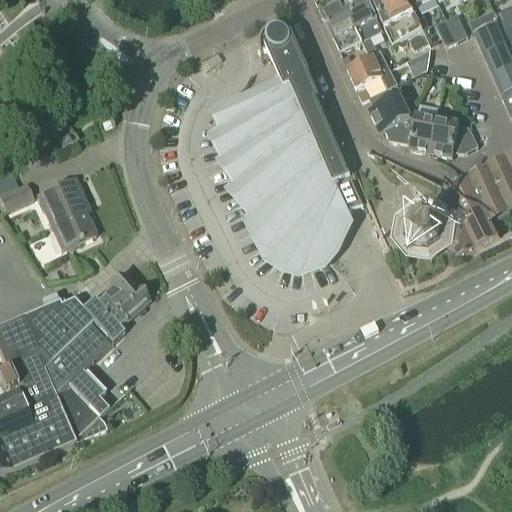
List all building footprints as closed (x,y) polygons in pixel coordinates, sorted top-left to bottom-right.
[(364,0),(359,0),(341,9),(360,48),(367,63),(375,58),(368,44),(382,37),(364,0)] [(368,0),(392,50),(397,47),(399,51),(402,52),(406,50),(407,47),(405,43),(407,41),(414,55),(427,49),(420,34),(404,0),(368,0)] [(434,2),(433,0),(409,0),(415,11),(434,2)] [(511,0),(490,10),(498,27),(503,38),(508,49),(511,58),(511,31),(511,30),(511,29),(511,0)] [(341,9),(321,18),(340,58),(360,48),(341,9)] [(445,25),(456,47),(467,41),(457,19),(445,25)] [(456,47),(445,25),(435,30),(446,51),(456,47)] [(479,49),(503,38),(498,27),(474,38),(479,49)] [(258,47),(259,49),(259,56),(261,55),(261,54),(266,54),(283,92),(242,110),(239,111),(237,113),(227,120),(219,132),(216,147),(219,161),(263,252),(272,264),(285,272),(299,275),(314,272),(326,263),(334,251),(349,221),(346,216),(362,209),(341,160),(344,159),(290,38),(289,36),(289,35),(288,34),(285,31),(282,30),(281,29),(278,28),(276,28),(273,29),(270,29),(268,30),(266,32),(264,33),(262,35),(261,37),(259,39),(259,41),(258,42),(258,44),(258,46),(258,47)] [(503,38),(479,49),(483,59),(508,49),(503,38)] [(511,58),(508,49),(483,59),(488,70),(511,59),(511,58)] [(367,63),(347,73),(355,93),(380,81),(386,95),(391,92),(397,89),(381,56),(375,58),(367,63)] [(511,59),(488,70),(492,80),(511,71),(511,59)] [(511,71),(492,80),(497,91),(511,84),(511,71)] [(511,84),(497,91),(502,101),(511,96),(511,84)] [(374,114),(369,116),(378,137),(383,134),(409,122),(400,102),(396,103),(391,92),(386,95),(369,103),(374,114)] [(357,97),(361,106),(369,103),(364,93),(357,97)] [(511,96),(502,101),(506,112),(511,109),(511,96)] [(409,122),(383,134),(389,146),(409,149),(408,154),(429,158),(436,124),(415,120),(414,123),(409,122)] [(436,124),(429,158),(451,163),(452,157),(458,132),(458,129),(436,124)] [(61,153),(76,143),(66,129),(51,139),(61,153)] [(495,193),(508,219),(511,216),(511,181),(504,165),(486,173),(495,193)] [(468,182),(491,227),(508,219),(495,193),(486,173),(468,182)] [(442,193),(439,195),(423,208),(438,210),(453,229),(451,252),(448,255),(457,268),(477,255),(479,254),(499,244),(491,227),(468,182),(446,192),(445,191),(442,193)] [(65,254),(94,241),(79,208),(84,206),(75,184),(36,202),(48,229),(53,227),(65,254)] [(0,201),(0,204),(6,217),(33,205),(26,190),(0,201)] [(438,210),(423,208),(415,207),(396,221),(392,245),(407,265),(430,268),(448,255),(451,252),(453,229),(438,210)] [(0,480),(75,447),(105,434),(103,430),(97,423),(104,416),(94,406),(102,398),(81,376),(123,337),(118,332),(148,305),(123,278),(94,304),(93,303),(81,314),(73,304),(60,310),(58,306),(0,331),(0,361),(23,413),(0,422),(0,480)]
